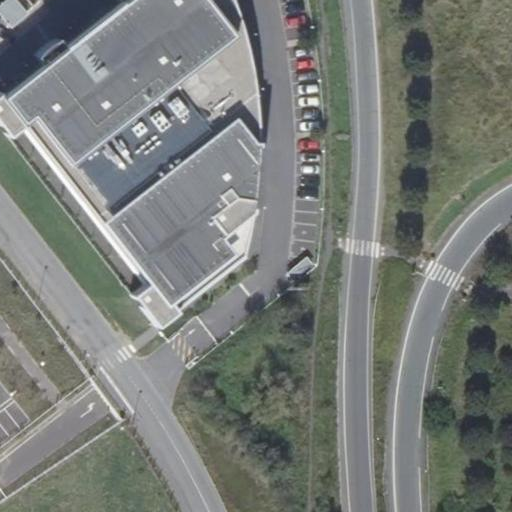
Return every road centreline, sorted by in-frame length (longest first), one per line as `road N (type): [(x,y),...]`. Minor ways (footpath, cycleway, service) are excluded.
road 1 (trunk): [(355,0),(367,90),(354,331),(362,511)]
road 2 (trunk): [(408,511),(407,378),(419,330),(475,224),(511,198)]
